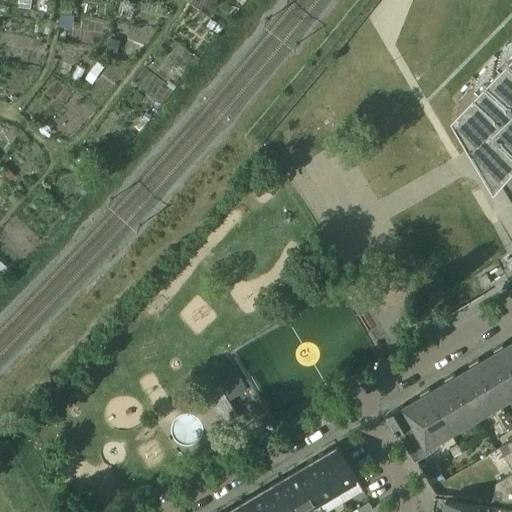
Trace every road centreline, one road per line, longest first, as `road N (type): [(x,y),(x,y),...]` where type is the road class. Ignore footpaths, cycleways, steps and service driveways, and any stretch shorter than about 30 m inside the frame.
road 1 (residential): [(347,398),(164,511)]
road 2 (residential): [(511,302),(347,398)]
road 3 (residential): [(406,511),(407,500),(347,398)]
